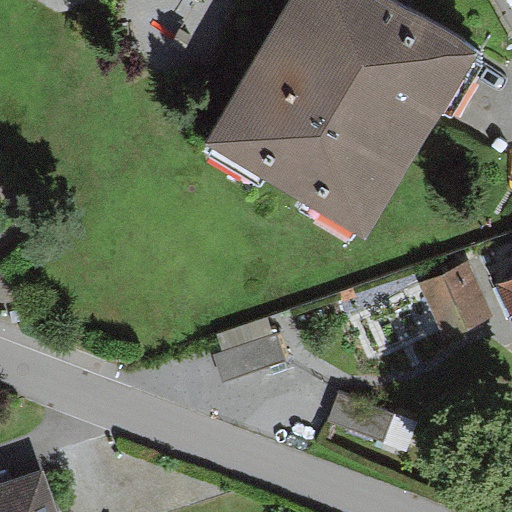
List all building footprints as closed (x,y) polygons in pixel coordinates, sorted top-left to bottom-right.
[(479,24),(438,0),(276,0),(206,119),(367,213),(479,24)] [(495,309),(469,254),(420,277),(446,332),(495,309)] [(511,261),(495,270),(511,306),(511,261)] [(223,378),(288,357),(278,328),(214,349),(223,378)] [(418,417),(338,387),(327,416),(407,447),(418,417)] [(0,481),(0,511),(62,511),(47,466),(0,481)]
